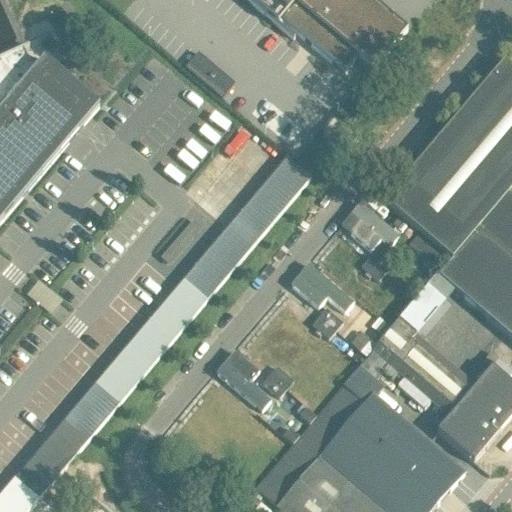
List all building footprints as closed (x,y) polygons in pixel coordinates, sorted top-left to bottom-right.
[(358,61),(374,74),(407,34),(367,0),(243,0),(277,29),(281,24),(344,77),(358,61)] [(34,73),(24,52),(29,49),(28,47),(0,60),(0,225),(100,108),(44,62),(34,73)] [(419,237),(409,249),(433,268),(419,284),(428,291),(429,292),(439,280),(510,196),(511,193),(511,70),(504,64),(383,206),(419,237)] [(511,197),(510,196),(439,280),(455,294),(511,342),(511,197)] [(398,242),(360,212),(348,227),(386,258),(398,242)] [(375,254),(370,260),(386,274),(391,268),(375,254)] [(379,283),(384,276),(386,274),(370,260),(362,269),(379,283)] [(354,305),(312,267),(298,283),(339,321),(354,305)] [(429,292),(428,291),(400,324),(360,369),(377,383),(383,376),(392,383),(398,376),(427,401),(443,414),(435,423),(442,429),(437,436),(474,466),(511,420),(511,387),(492,371),(476,390),(461,377),(417,339),(455,294),(439,280),(429,292)] [(182,285),(93,389),(118,410),(206,305),(182,285)] [(367,361),(286,291),(253,331),(334,400),(367,361)] [(326,312),(320,320),(336,334),(343,327),(326,312)] [(231,363),(218,379),(265,416),(277,400),(231,363)] [(257,493),(277,510),(278,511),(435,511),(465,477),(375,401),(385,389),(360,369),(257,493)] [(277,370),(271,378),(287,391),(293,384),(277,370)] [(264,386),(280,399),(287,391),(271,378),(264,386)] [(294,448),(211,379),(169,428),(251,499),(294,448)] [(310,428),(317,420),(306,411),(300,419),(310,428)] [(293,446),(299,439),(289,430),(282,437),(293,446)] [(12,485),(0,499),(0,511),(31,511),(37,506),(12,485)]
